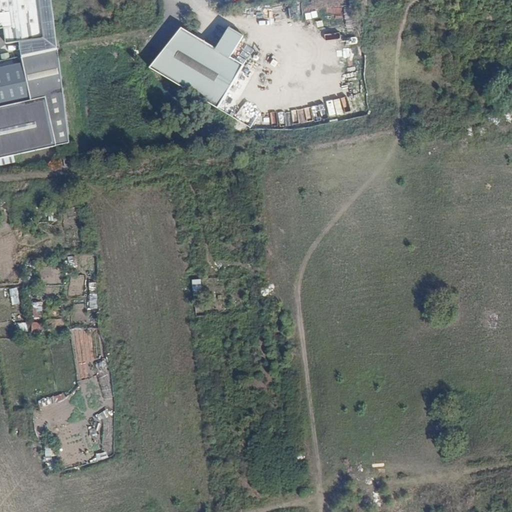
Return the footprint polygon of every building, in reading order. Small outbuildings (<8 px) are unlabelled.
[(10,48),(48,40),(40,0),(0,0),(0,19),(3,33),(7,32),(10,48)] [(181,89),(221,114),(230,119),(244,69),(230,60),(244,37),(231,28),(216,50),(182,27),(150,69),(181,89)] [(13,155),(70,143),(59,48),(23,56),(32,99),(0,105),(0,164),(14,161),(13,155)] [(65,167),(73,166),(72,158),(64,159),(65,167)] [(10,288),(12,305),(20,304),(18,287),(10,288)] [(31,322),(32,332),(40,332),(40,322),(31,322)] [(18,332),(26,332),(26,323),(17,323),(18,332)] [(98,461),(108,458),(107,452),(96,454),(98,461)]
